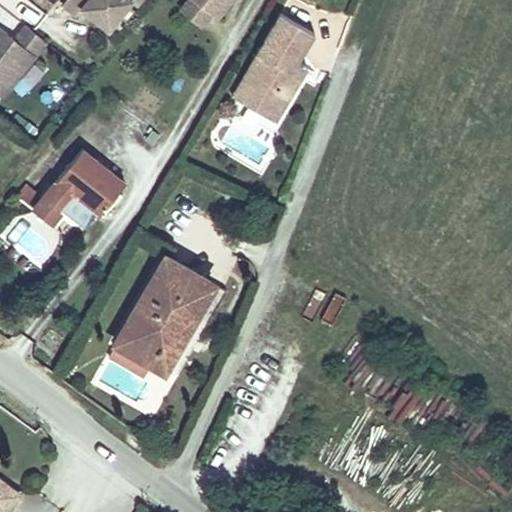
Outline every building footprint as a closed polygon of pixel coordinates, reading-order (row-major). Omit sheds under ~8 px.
[(61,0),(61,1),(77,12),(83,4),(109,25),(130,0),(141,0),(148,4),(151,0),(61,0)] [(182,0),(178,5),(204,25),(216,9),(224,15),(235,0),(182,0)] [(260,82),(248,98),(282,117),(306,72),(295,67),(301,57),(319,27),(281,7),(245,73),(260,82)] [(0,88),(9,95),(52,37),(25,19),(15,33),(0,21),(0,88)] [(295,67),(306,72),(311,62),(301,57),(295,67)] [(260,82),(245,73),(234,89),(248,98),(260,82)] [(48,198),(36,212),(54,227),(78,196),(87,204),(91,208),(103,217),(105,219),(131,189),(86,152),(48,198)] [(48,198),(27,182),(16,196),(36,212),(48,198)] [(91,208),(87,204),(82,211),(98,224),(103,217),(91,208)] [(217,296),(171,271),(122,356),(168,381),(217,296)] [(0,511),(3,511),(18,493),(0,479),(0,511)]
